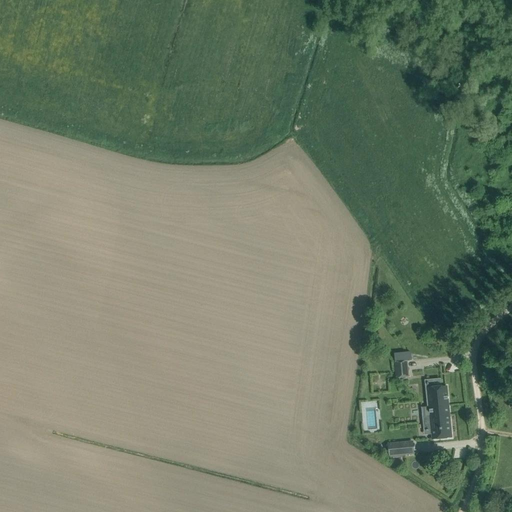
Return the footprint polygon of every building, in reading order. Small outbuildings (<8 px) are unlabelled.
[(407,361),(395,362),(395,368),(396,378),(404,377),(408,377),(407,361)] [(432,407),(449,406),(449,404),(447,387),(447,386),(428,388),(430,407),(432,407)] [(362,401),(363,428),(379,428),(378,401),(362,401)] [(452,438),(449,406),(432,407),(433,414),(431,414),(433,440),(452,438)] [(389,457),(414,454),(413,441),(388,444),(389,457)]
